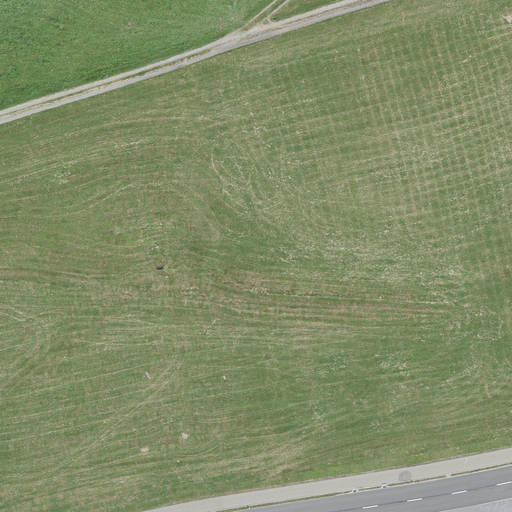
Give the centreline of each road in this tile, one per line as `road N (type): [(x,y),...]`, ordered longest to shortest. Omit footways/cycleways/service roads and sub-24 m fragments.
road 1 (track): [(221,49),(0,120)]
road 2 (primary): [(511,484),(344,511)]
road 3 (track): [(221,49),(380,0)]
